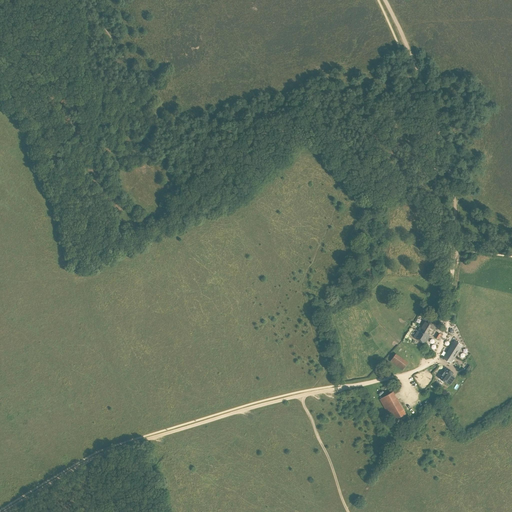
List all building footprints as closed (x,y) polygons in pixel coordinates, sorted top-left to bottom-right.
[(421,325),(415,336),(426,343),(431,334),(430,334),(431,332),(432,333),(438,324),(426,317),(421,325)] [(462,345),(454,341),(444,358),(451,362),(462,345)] [(395,351),(389,358),(400,367),(407,359),(395,351)] [(441,372),(439,375),(447,381),(452,385),(458,377),(454,374),(455,372),(454,371),(448,367),(443,374),(441,372)] [(395,391),(380,398),(393,422),(407,414),(395,391)]
